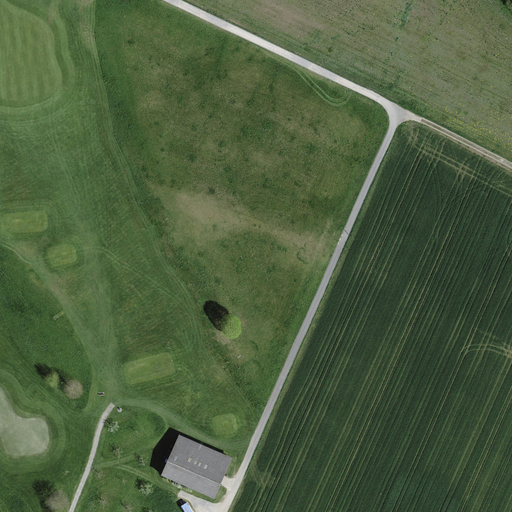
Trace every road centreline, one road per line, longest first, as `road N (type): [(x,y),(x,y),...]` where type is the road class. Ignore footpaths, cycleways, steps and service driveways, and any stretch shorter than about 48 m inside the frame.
road 1 (track): [(394,110),(393,131),(221,511)]
road 2 (track): [(166,0),(511,170)]
